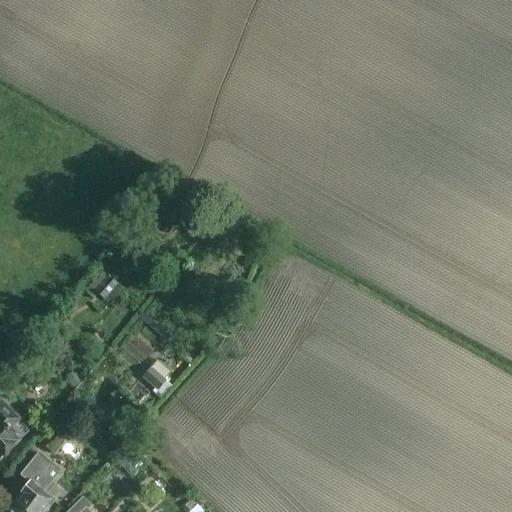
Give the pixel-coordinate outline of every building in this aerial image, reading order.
[(197,237),(206,224),(199,218),(189,231),(197,237)] [(11,380),(24,366),(16,358),(3,372),(11,380)] [(151,369),(143,379),(158,392),(166,382),(164,380),(151,369)] [(158,392),(155,396),(160,400),(171,386),(166,382),(158,392)] [(0,457),(17,441),(7,430),(16,421),(0,405),(0,457)] [(58,439),(46,449),(54,456),(64,444),(58,439)] [(44,511),(55,499),(46,492),(62,472),(38,453),(17,478),(26,485),(8,508),(11,510),(11,511),(44,511)] [(87,511),(91,508),(83,500),(70,511),(87,511)] [(190,500),(184,506),(190,511),(195,506),(190,500)]
